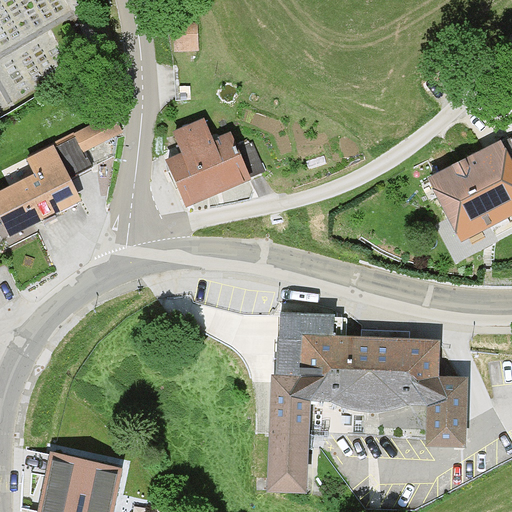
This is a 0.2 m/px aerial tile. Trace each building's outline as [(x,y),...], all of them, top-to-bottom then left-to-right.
[(108,118),(72,136),(79,151),(116,132),(108,118)] [(182,158),(168,164),(188,209),(249,183),(227,134),(210,141),(203,124),(172,138),(182,158)] [(511,135),(428,180),(465,250),(511,225),(511,135)] [(28,179),(0,193),(0,220),(13,244),(82,206),(52,150),(21,167),(28,179)] [(271,316),(269,493),(309,493),(309,436),(424,438),(424,448),(465,449),(466,380),(446,380),(446,340),(334,339),(334,317),(271,316)] [(49,453),(35,511),(115,511),(125,470),(49,453)]
